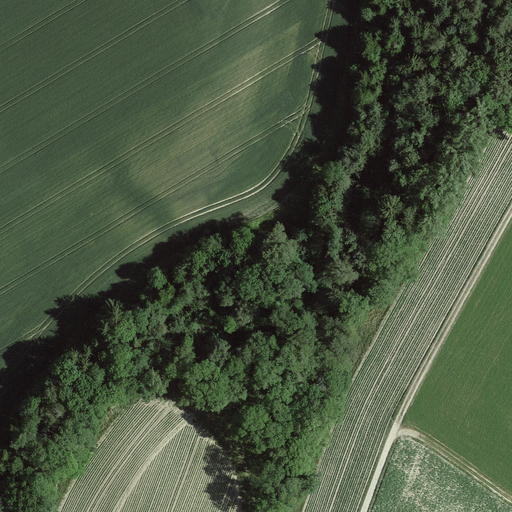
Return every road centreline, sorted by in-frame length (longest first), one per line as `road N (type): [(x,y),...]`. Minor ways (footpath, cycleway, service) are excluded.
road 1 (track): [(396,425),(511,213)]
road 2 (track): [(396,425),(511,501)]
